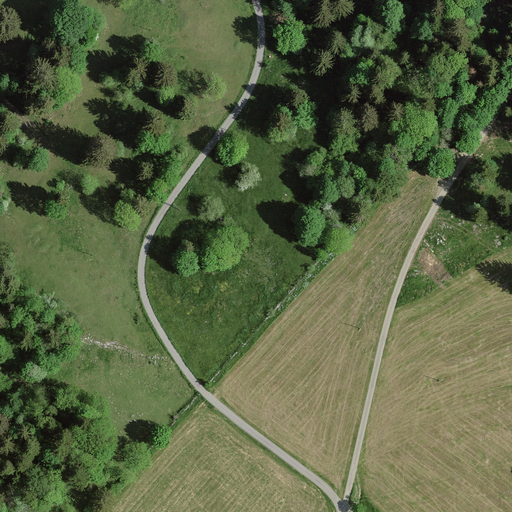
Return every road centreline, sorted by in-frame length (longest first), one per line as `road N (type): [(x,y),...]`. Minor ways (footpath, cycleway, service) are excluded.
road 1 (unclassified): [(345,504),(209,394),(165,344),(137,280),(144,238),(236,96),(256,34),(247,0)]
road 2 (unclassified): [(345,504),(391,298),(434,188),(511,74)]
